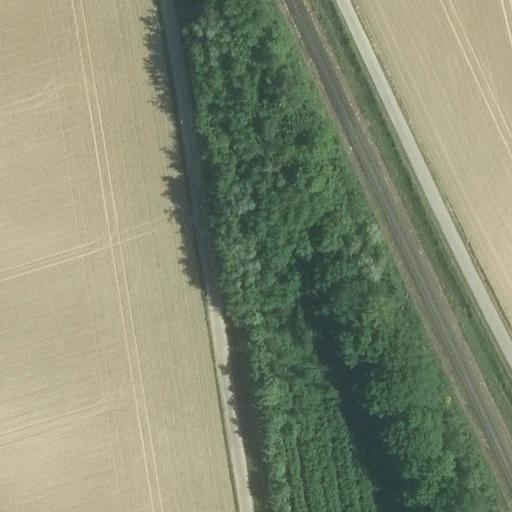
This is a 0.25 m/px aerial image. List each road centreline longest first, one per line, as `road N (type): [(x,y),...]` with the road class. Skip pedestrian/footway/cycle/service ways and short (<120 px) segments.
road 1 (track): [(166,0),(246,511)]
road 2 (unclassified): [(511,349),(347,0)]
